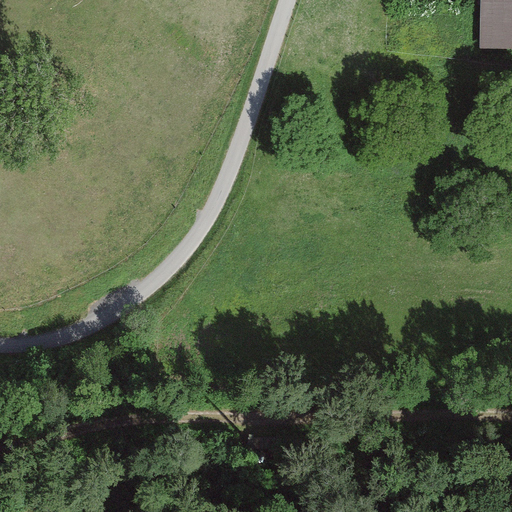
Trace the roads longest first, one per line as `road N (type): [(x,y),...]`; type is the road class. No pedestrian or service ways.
road 1 (track): [(511,422),(280,417),(114,426),(0,457)]
road 2 (residential): [(287,0),(236,154),(186,248),(149,286),(88,326),(51,341),(0,345)]
